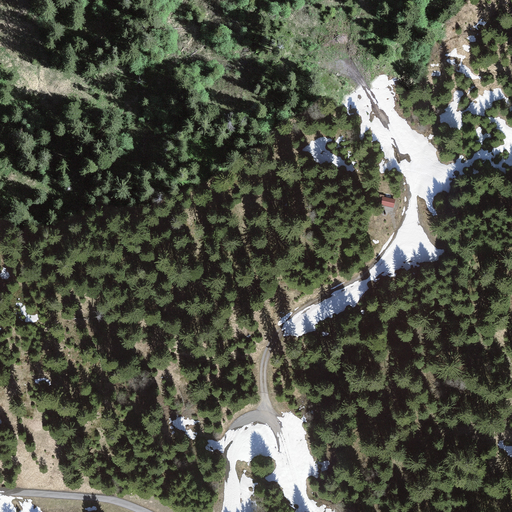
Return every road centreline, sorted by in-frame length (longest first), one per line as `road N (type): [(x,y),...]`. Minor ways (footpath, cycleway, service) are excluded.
road 1 (track): [(263,417),(263,368),(274,336),(310,303),(359,277),(405,220),(405,155),(349,61)]
road 2 (track): [(309,511),(276,427),(263,417),(244,420),(229,436),(229,511)]
road 3 (track): [(143,511),(109,499),(0,491)]
